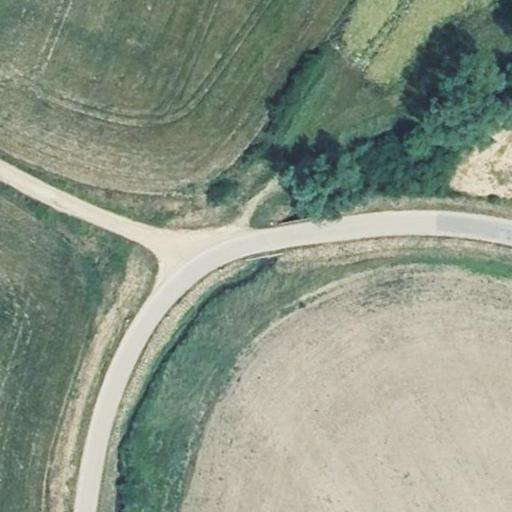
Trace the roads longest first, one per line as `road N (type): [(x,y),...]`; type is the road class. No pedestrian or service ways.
road 1 (unclassified): [(86,511),(109,398),(131,345),(157,304),(197,265),(236,248),(348,228),(429,222),(511,233)]
road 2 (track): [(197,265),(0,166)]
